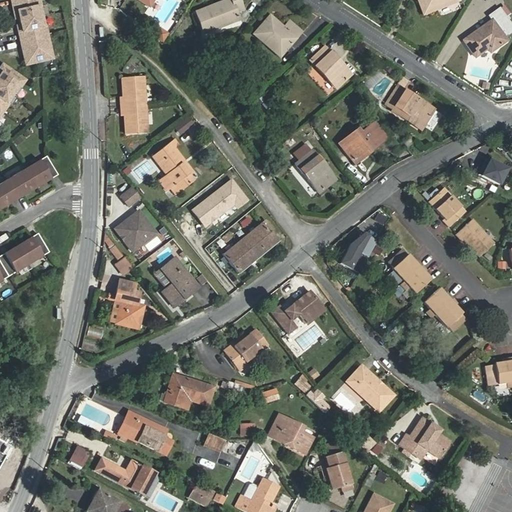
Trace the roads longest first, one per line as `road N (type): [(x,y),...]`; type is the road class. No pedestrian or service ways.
road 1 (residential): [(59,391),(234,308),(308,249)]
road 2 (residential): [(308,249),(407,377),(511,442)]
road 3 (residential): [(314,0),(503,124)]
road 4 (tertiary): [(59,391),(88,263),(92,190)]
road 5 (tertiary): [(92,190),(83,0)]
road 6 (residential): [(511,304),(483,298),(387,190)]
road 7 (track): [(210,124),(142,53),(85,15)]
road 8 (residential): [(210,124),(308,249)]
road 9 (residential): [(387,190),(503,124)]
road 10 (tertiary): [(16,511),(59,391)]
